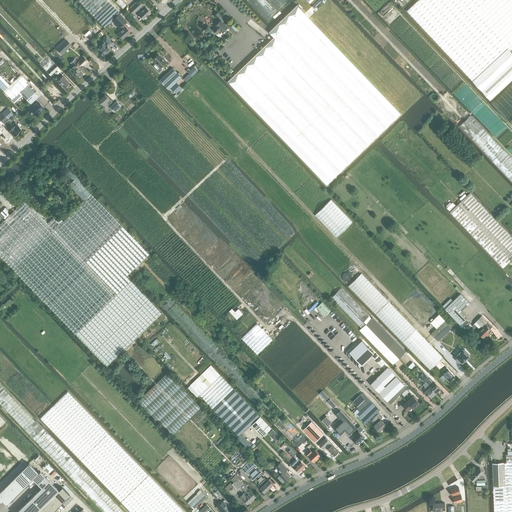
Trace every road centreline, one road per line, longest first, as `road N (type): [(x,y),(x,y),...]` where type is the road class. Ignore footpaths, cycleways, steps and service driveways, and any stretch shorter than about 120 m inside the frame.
road 1 (secondary): [(260,511),(414,433),(511,350)]
road 2 (unclassified): [(0,163),(177,0)]
road 3 (tertiary): [(346,511),(434,473),(511,401)]
road 4 (track): [(462,118),(349,0)]
